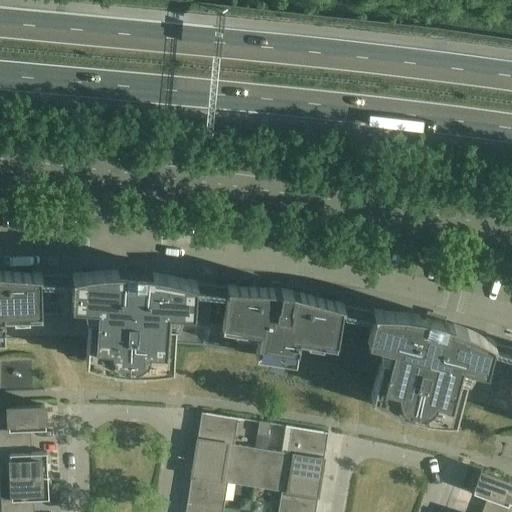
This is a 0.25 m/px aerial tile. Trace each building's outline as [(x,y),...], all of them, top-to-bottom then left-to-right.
[(0,338),(56,337),(57,275),(42,276),(42,274),(33,273),(32,276),(32,268),(0,268),(0,338)] [(191,280),(186,279),(180,277),(173,275),(164,273),(157,272),(150,271),(142,270),(134,269),(126,269),(117,269),(107,269),(98,270),(89,271),(81,272),(72,274),(72,276),(57,275),(56,337),(87,339),(86,359),(86,360),(93,363),(105,365),(113,367),(144,369),(153,369),(165,367),(173,366),(172,364),(173,344),(205,346),(212,285),(196,284),(197,282),(191,280)] [(227,287),(212,285),(205,346),(346,369),(358,308),(343,306),(344,304),(335,302),(334,305),(336,297),(237,281),(236,289),(236,286),(227,285),(227,287)] [(373,312),(358,308),(346,369),(376,377),(371,396),(371,397),(377,401),(388,406),(397,409),(426,417),(435,418),(447,419),(455,419),(460,398),(490,406),(509,347),(494,343),(495,342),(486,337),(484,341),(486,333),(469,329),(452,322),(436,318),(420,314),(402,311),(385,307),(383,315),(383,310),(373,310),(373,312)] [(511,348),(509,347),(490,406),(511,414),(511,348)] [(0,429),(0,442),(22,441),(22,430),(46,429),(45,405),(7,407),(8,430),(0,429)] [(234,444),(238,418),(209,413),(206,428),(199,427),(194,458),(257,468),(260,449),(234,444)] [(270,425),(261,424),(259,436),(268,438),(270,425)] [(321,478),(326,447),(319,446),(321,431),(292,426),(287,453),(260,449),(257,468),(321,478)] [(0,477),(48,475),(47,452),(23,453),(22,441),(0,442),(0,477)] [(254,487),(257,468),(194,458),(189,488),(196,490),(194,504),(223,508),(228,482),(254,487)] [(316,509),(321,478),(257,468),(254,487),(281,491),(277,511),(308,511),(309,508),(316,509)] [(511,511),(511,505),(508,505),(511,494),(511,481),(481,470),(473,493),(495,501),(491,511),(492,511),(511,511)] [(49,499),(48,475),(0,477),(0,487),(1,511),(3,511),(25,511),(25,500),(49,499)]
